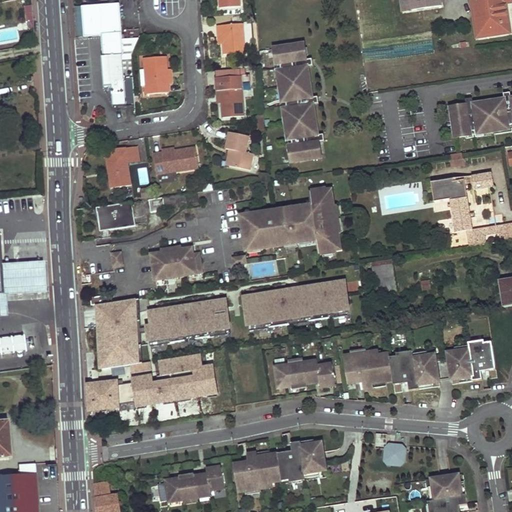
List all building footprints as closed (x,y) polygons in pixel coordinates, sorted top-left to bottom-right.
[(411,0),(401,0),(404,13),(413,11),(411,0)] [(411,0),(413,11),(441,7),(440,0),(411,0)] [(471,0),(477,37),(484,36),(477,0),(471,0)] [(477,0),(484,36),(511,30),(511,28),(507,0),(477,0)] [(119,6),(81,8),(84,38),(101,37),(103,59),(122,57),(123,57),(119,6)] [(222,35),(223,45),(223,54),(246,53),(244,24),(217,25),(218,35),(222,35)] [(314,43),(283,47),(285,57),(289,56),(290,65),(292,73),(288,74),(289,85),(293,84),(296,103),(299,121),(295,121),(297,131),(300,130),(302,139),(303,148),(299,148),(301,159),(331,155),(328,138),(315,141),(315,138),(316,138),(315,134),(327,132),(323,101),(309,103),(309,100),(310,100),(309,96),(322,94),(317,65),(304,67),(304,63),(303,63),(303,60),(316,58),(314,43)] [(147,86),(148,94),(169,92),(169,84),(167,69),(166,56),(145,58),(146,69),(147,86)] [(111,88),(113,108),(126,107),(122,57),(103,59),(101,59),(104,89),(111,88)] [(316,58),(303,60),(303,63),(304,63),(304,67),(317,65),(323,64),(322,57),(316,58)] [(220,91),(221,103),(222,117),(244,115),(241,75),(216,77),(216,91),(220,91)] [(289,85),(287,85),(290,103),(292,102),(292,103),(296,103),(293,84),(289,85)] [(322,94),(309,96),(310,100),(309,100),(309,103),(323,101),(328,100),(327,94),(322,94)] [(480,98),(474,99),(475,104),(477,117),(479,116),(483,115),(481,103),(480,98)] [(475,104),(460,106),(465,135),(473,134),(473,130),(481,129),(489,127),(490,131),(500,129),(500,126),(511,123),(511,110),(509,99),(481,103),(483,115),(479,116),(477,117),(475,104)] [(292,104),(290,104),(292,122),(295,121),(299,121),(296,103),(292,103),(292,104)] [(500,129),(501,132),(511,129),(511,123),(500,126),(500,129)] [(327,132),(315,134),(316,138),(315,138),(315,141),(328,138),(334,138),(333,131),(327,132)] [(232,150),(229,166),(250,170),(253,154),(246,153),(249,137),(229,133),(226,148),(229,149),(232,150)] [(511,133),(499,137),(501,144),(511,140),(511,133)] [(483,147),(495,145),(494,136),(482,138),(483,147)] [(139,147),(106,152),(111,189),(132,186),(129,164),(141,162),(139,147)] [(158,175),(166,174),(197,168),(192,148),(163,153),(155,155),(158,175)] [(451,156),(453,167),(466,165),(465,154),(451,156)] [(493,174),(473,177),(476,191),(496,188),(493,174)] [(473,177),(465,178),(466,181),(467,186),(473,185),(474,191),(476,191),(473,177)] [(454,180),(432,183),(435,204),(451,201),(456,234),(468,232),(470,247),(472,247),(486,245),(484,235),(483,229),(473,230),(470,209),(464,209),(464,207),(465,206),(466,206),(467,205),(467,204),(467,203),(467,201),(466,200),(465,199),(468,199),(467,186),(466,181),(455,183),(454,180)] [(314,193),(311,194),(313,206),(307,207),(301,208),(301,210),(294,211),(287,212),(287,210),(281,211),(253,215),(253,217),(243,219),(247,249),(258,248),(258,250),(286,246),(292,245),(291,243),(299,242),(306,241),(306,243),(312,242),(318,242),(320,254),(323,253),(336,251),(339,251),(337,237),(340,237),(339,234),(337,221),(335,208),(335,204),(332,205),(330,191),(327,192),(314,193)] [(150,199),(152,213),(165,211),(166,218),(183,206),(187,199),(186,194),(155,199),(150,199)] [(98,208),(101,231),(135,226),(132,202),(98,208)] [(489,206),(489,225),(501,224),(500,205),(489,206)] [(451,219),(441,220),(442,236),(453,235),(451,219)] [(511,223),(499,226),(500,233),(502,242),(511,240),(511,223)] [(499,226),(483,229),(484,235),(500,233),(499,226)] [(152,256),(156,281),(203,274),(201,258),(194,259),(194,255),(193,249),(183,251),(162,254),(152,256)] [(246,256),(233,259),(235,266),(247,264),(246,256)] [(123,258),(113,260),(114,268),(124,266),(123,258)] [(398,293),(392,260),(372,263),(377,296),(398,293)] [(430,284),(430,281),(422,282),(423,290),(430,289),(429,284),(430,284)] [(328,321),(350,319),(346,284),(240,295),(244,334),(328,325),(328,321)] [(92,300),(94,307),(103,305),(102,298),(92,300)] [(109,319),(114,353),(239,334),(233,299),(109,319)] [(0,336),(0,353),(24,350),(22,334),(0,336)] [(473,341),(451,344),(452,357),(455,382),(486,379),(485,371),(484,366),(491,365),(492,370),(492,378),(500,377),(496,339),(489,340),(489,342),(473,344),(473,341)] [(443,384),(438,346),(416,348),(416,351),(401,353),(400,350),(393,351),(396,378),(398,389),(406,388),(405,381),(404,376),(411,375),(411,380),(412,388),(443,384)] [(393,351),(393,350),(385,350),(371,352),(370,348),(355,350),(347,351),(351,379),(360,378),(358,367),(365,366),(366,377),(367,385),(377,384),(376,380),(389,379),(396,378),(393,351)] [(306,353),(292,355),(293,358),(294,361),(306,360),(306,357),(306,353)] [(161,360),(165,387),(204,381),(200,354),(161,360)] [(293,358),(278,360),(281,382),(295,380),(295,383),(310,382),(310,379),(323,377),(323,382),(338,381),(335,358),(321,360),(321,355),(306,357),(306,360),(294,361),(293,358)] [(88,386),(90,411),(153,404),(150,377),(88,386)] [(0,459),(10,458),(8,421),(0,421),(0,459)] [(328,474),(321,437),(291,441),(292,450),(293,454),(286,455),(286,451),(284,443),(277,444),(278,452),(271,453),(258,455),(257,452),(247,453),(248,461),(250,472),(244,473),(242,462),(234,463),(239,491),(246,490),(262,487),(261,483),(275,481),(283,479),(283,482),(328,474)] [(388,448),(386,459),(390,463),(402,465),(406,462),(408,450),(388,448)] [(248,461),(242,462),(244,473),(250,472),(248,461)] [(20,476),(0,477),(0,511),(38,511),(35,464),(19,465),(20,476)] [(180,478),(167,480),(170,502),(184,500),(185,500),(184,497),(197,495),(197,498),(198,497),(212,495),(212,490),(225,487),(222,465),(207,468),(208,473),(195,475),(195,473),(180,475),(180,478)] [(459,476),(425,482),(429,504),(431,503),(432,511),(453,511),(453,509),(460,508),(468,507),(466,497),(462,498),(461,485),(459,476)] [(94,485),(95,511),(122,511),(119,494),(112,496),(109,482),(94,485)] [(197,495),(184,497),(185,500),(184,500),(185,504),(199,501),(198,497),(197,498),(197,495)] [(374,499),(376,511),(386,511),(398,510),(395,495),(374,499)]
